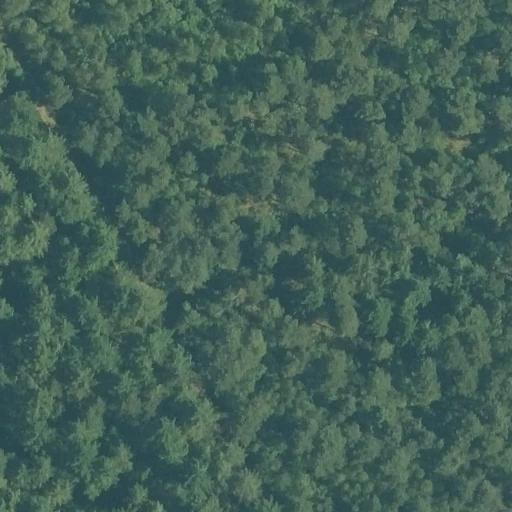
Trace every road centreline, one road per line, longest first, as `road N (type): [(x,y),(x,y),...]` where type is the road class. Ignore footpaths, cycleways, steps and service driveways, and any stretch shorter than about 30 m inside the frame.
road 1 (track): [(277,511),(0,22)]
road 2 (track): [(149,290),(511,229)]
